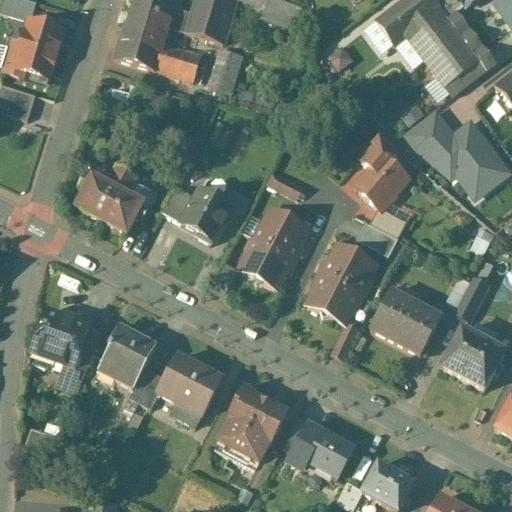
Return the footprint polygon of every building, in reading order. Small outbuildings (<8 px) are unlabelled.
[(35,6),(12,0),(2,0),(0,9),(0,17),(28,26),(28,25),(29,26),(35,6)] [(174,6),(153,0),(135,0),(128,26),(126,25),(114,64),(153,76),(154,75),(161,50),(167,32),(184,37),(189,18),(172,13),(174,6)] [(235,3),(226,0),(194,0),(189,18),(184,37),(222,48),(235,4),(235,3)] [(226,0),(235,3),(235,4),(255,10),(257,0),(226,0)] [(405,0),(374,24),(393,50),(405,41),(444,91),(478,65),(445,23),(438,14),(439,13),(429,0),(405,0)] [(429,0),(439,13),(438,14),(445,23),(471,3),(468,0),(429,0)] [(511,0),(500,0),(489,8),(511,38),(511,0)] [(29,26),(28,25),(28,26),(21,49),(12,46),(3,76),(23,82),(24,77),(47,84),(62,36),(29,26)] [(200,61),(161,50),(154,75),(192,86),(200,61)] [(340,52),(328,62),(337,74),(350,65),(340,52)] [(241,60),(218,53),(207,91),(230,98),(241,60)] [(478,65),(444,91),(451,101),(485,75),(478,65)] [(47,84),(24,77),(23,82),(22,87),(45,94),(47,84)] [(511,113),(511,77),(495,90),(511,113)] [(113,78),(107,101),(126,105),(132,82),(113,78)] [(34,100),(0,89),(0,90),(0,111),(6,113),(5,119),(26,125),(34,100)] [(407,138),(420,154),(447,134),(434,118),(407,138)] [(450,182),(454,177),(474,204),(508,178),(469,129),(453,142),(447,134),(420,154),(450,182)] [(380,139),(358,164),(369,174),(353,193),(376,213),(379,215),(380,214),(385,207),(391,207),(395,202),(395,196),(406,183),(389,168),(400,156),(380,139)] [(104,188),(90,181),(89,182),(83,179),(73,198),(79,202),(74,213),(100,225),(125,175),(114,169),(104,188)] [(137,180),(125,175),(100,225),(126,239),(131,228),(138,231),(148,212),(141,208),(142,207),(127,200),(137,180)] [(300,193),(271,178),(266,188),(295,203),(300,193)] [(174,192),(160,218),(181,229),(195,203),(174,192)] [(231,213),(199,195),(195,203),(181,229),(196,237),(193,241),(210,251),(231,213)] [(405,227),(380,214),(379,215),(376,213),(368,228),(365,226),(365,227),(396,243),(405,227)] [(306,234),(269,215),(254,244),(295,266),(300,256),(298,249),(306,234)] [(396,243),(365,227),(355,245),(387,262),(396,243)] [(295,266),(254,244),(238,274),(253,281),(255,289),(263,286),(276,293),(283,278),(290,276),(295,266)] [(356,256),(350,258),(336,250),(329,265),(322,267),(317,277),(358,299),(374,270),(358,262),(356,256)] [(235,275),(224,269),(211,295),(221,301),(235,275)] [(358,299),(317,277),(312,287),(314,294),(306,309),(319,316),(321,322),(328,320),(343,328),(358,299)] [(470,287),(459,281),(455,289),(466,295),(470,287)] [(466,295),(453,318),(468,326),(484,295),(470,287),(466,295)] [(439,322),(389,296),(369,334),(419,360),(439,322)] [(88,331),(45,316),(30,358),(71,373),(73,373),(81,351),(88,331)] [(155,350),(118,330),(107,352),(109,354),(97,376),(132,394),(144,372),(155,350)] [(356,334),(350,331),(343,332),(339,340),(350,345),(356,334)] [(503,357),(460,334),(440,372),(483,395),(503,357)] [(350,345),(339,340),(330,358),(342,364),(350,345)] [(81,351),(73,373),(71,373),(68,382),(81,386),(92,355),(81,351)] [(220,384),(177,361),(165,383),(157,398),(158,399),(174,407),(175,408),(177,403),(201,416),(199,421),(200,421),(220,384)] [(132,394),(128,402),(138,408),(154,378),(144,372),(132,394)] [(154,378),(138,408),(150,414),(158,399),(157,398),(165,383),(154,378)] [(285,417),(242,394),(229,418),(230,419),(217,445),(257,467),(268,448),(269,449),(275,437),(275,436),(285,417)] [(511,402),(510,401),(493,433),(511,442),(511,402)] [(201,416),(177,403),(175,408),(174,407),(169,418),(195,432),(200,421),(199,421),(201,416)] [(297,422),(280,453),(291,458),(308,428),(297,422)] [(352,453),(315,433),(316,431),(308,427),(308,428),(291,458),(336,483),(352,453)] [(257,467),(217,445),(213,451),(254,473),(257,467)] [(398,511),(413,487),(377,467),(360,497),(388,511),(398,511)] [(458,511),(439,502),(433,511),(458,511)]
